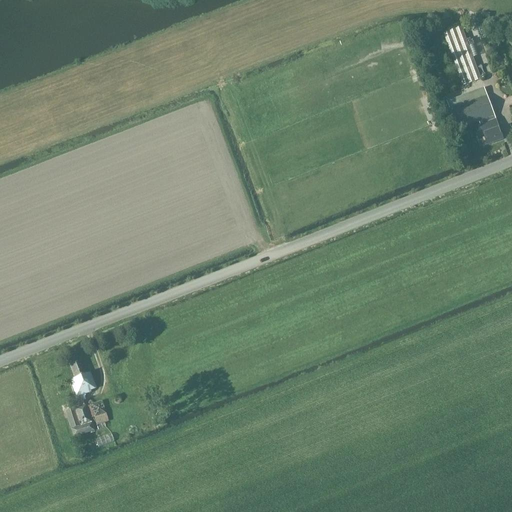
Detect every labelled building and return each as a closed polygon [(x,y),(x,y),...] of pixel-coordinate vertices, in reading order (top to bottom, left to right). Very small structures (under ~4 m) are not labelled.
[(481,79),(476,66),(461,25),(443,32),(462,86),(481,79)] [(486,91),(448,105),(458,130),(479,122),(483,133),(479,134),(478,137),(481,145),(483,146),(488,145),(504,140),(496,119),(495,116),(496,116),(486,91)] [(74,408),(65,411),(73,438),(95,431),(91,419),(87,406),(87,407),(86,404),(84,405),(81,396),(90,393),(90,391),(96,389),(90,372),(85,374),(80,362),(69,366),(74,378),(68,381),(75,398),(71,400),(74,408)] [(102,401),(90,405),(93,418),(96,425),(98,431),(106,428),(105,427),(104,423),(109,421),(102,402),(102,401)] [(89,438),(92,445),(107,438),(104,432),(89,438)]
